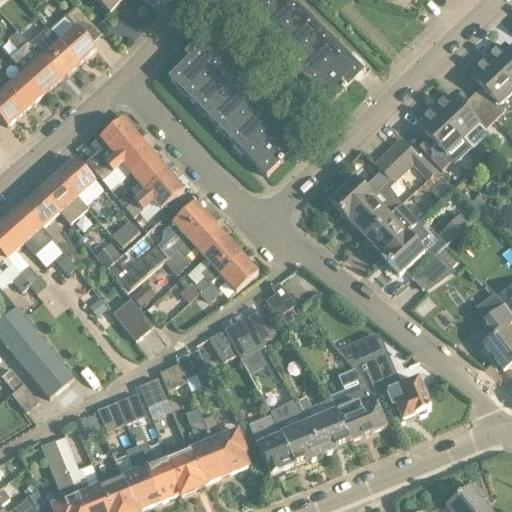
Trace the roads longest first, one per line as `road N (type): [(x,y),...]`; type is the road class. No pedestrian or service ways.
road 1 (residential): [(0,459),(256,301),(303,256)]
road 2 (residential): [(262,223),(497,0)]
road 3 (residential): [(507,432),(483,400),(303,256)]
road 4 (residential): [(311,511),(507,432)]
road 5 (residential): [(262,223),(124,82)]
road 6 (residential): [(0,187),(124,82)]
